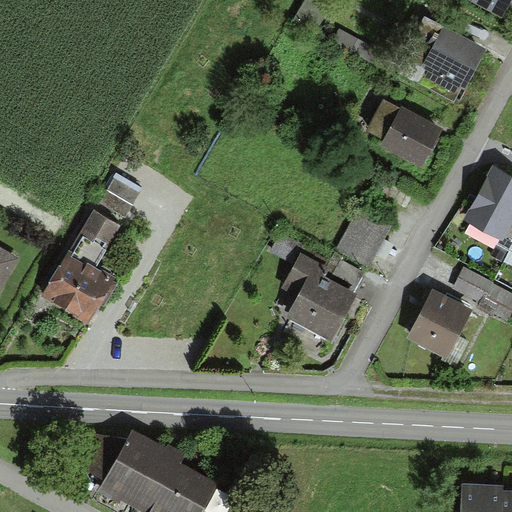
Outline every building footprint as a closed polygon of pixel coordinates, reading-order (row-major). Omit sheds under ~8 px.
[(464,0),(501,19),(511,0),(464,0)] [(485,53),(426,21),(406,58),(428,70),(420,85),(455,103),(462,89),(465,91),(485,53)] [(378,50),(339,31),(331,47),(370,66),(378,50)] [(442,131),(384,101),(367,132),(382,139),(377,149),(421,172),(442,131)] [(511,170),(494,160),(465,214),(500,233),(496,240),(510,248),(511,243),(511,170)] [(117,178),(104,202),(124,214),(138,191),(117,178)] [(394,222),(362,204),(339,247),(371,265),(394,222)] [(118,228),(91,213),(40,301),(89,330),(115,285),(93,272),(118,228)] [(327,261),(301,247),(282,282),(296,289),(283,313),(331,338),(367,270),(332,252),(327,261)] [(0,248),(0,291),(18,259),(0,248)] [(495,279),(464,264),(453,285),(478,298),(476,302),(508,318),(511,309),(511,291),(493,282),(495,279)] [(471,304),(433,284),(408,331),(447,351),(471,304)] [(124,431),(89,431),(75,458),(102,472),(96,485),(149,511),(196,511),(216,474),(184,458),(189,448),(130,419),(124,431)] [(502,479),(462,477),(461,511),(511,511),(511,485),(502,486),(502,479)]
